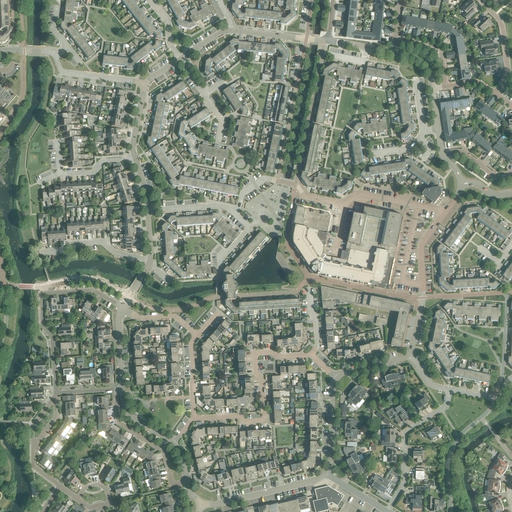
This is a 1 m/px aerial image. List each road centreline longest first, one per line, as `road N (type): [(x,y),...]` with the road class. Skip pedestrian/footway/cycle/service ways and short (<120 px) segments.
road 1 (residential): [(192,417),(262,420),(254,355),(311,356)]
road 2 (residential): [(220,273),(220,257),(249,228),(227,208),(149,211)]
road 3 (residential): [(384,511),(406,480),(406,433),(446,404),(449,390)]
road 4 (residential): [(417,205),(362,193),(345,204),(328,202),(304,196),(295,184)]
road 5 (residential): [(201,504),(324,474)]
road 6 (residential): [(175,486),(163,450),(116,421),(114,389)]
road 7 (residential): [(148,260),(102,240),(36,254)]
